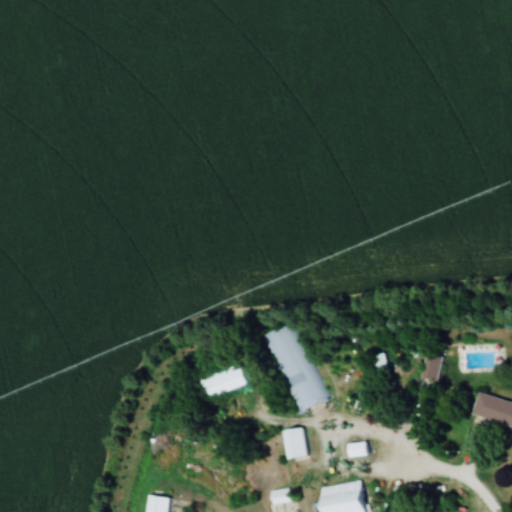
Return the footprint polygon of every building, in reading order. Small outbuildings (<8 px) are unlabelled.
[(293,322),(264,335),(300,412),(329,398),(293,322)] [(437,379),(444,355),(429,350),(422,374),(437,379)] [(381,372),(391,369),(385,351),(375,354),(381,372)] [(205,376),(214,396),(251,380),(242,360),(205,376)] [(474,414),(511,424),(511,399),(480,391),(474,414)] [(286,429),(292,459),(311,455),(305,425),(286,429)] [(370,454),(370,441),(352,441),(352,454),(370,454)] [(369,511),(365,479),(324,484),(327,511),(369,511)] [(276,502),(291,497),(288,486),(273,490),(276,502)] [(171,511),(173,495),(152,492),(149,511),(171,511)]
